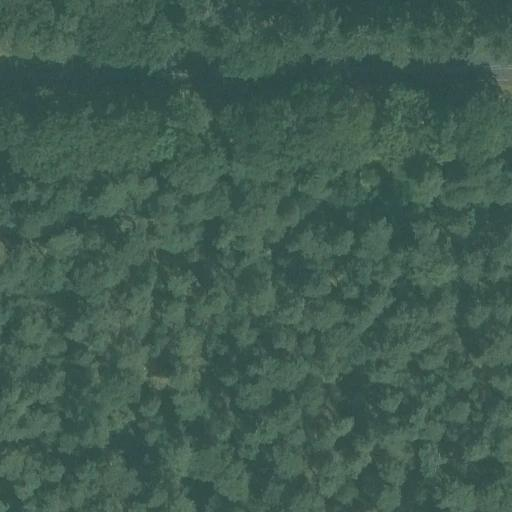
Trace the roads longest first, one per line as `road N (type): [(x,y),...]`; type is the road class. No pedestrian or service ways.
road 1 (primary): [(0,74),(511,66)]
road 2 (unclassified): [(511,129),(0,136)]
